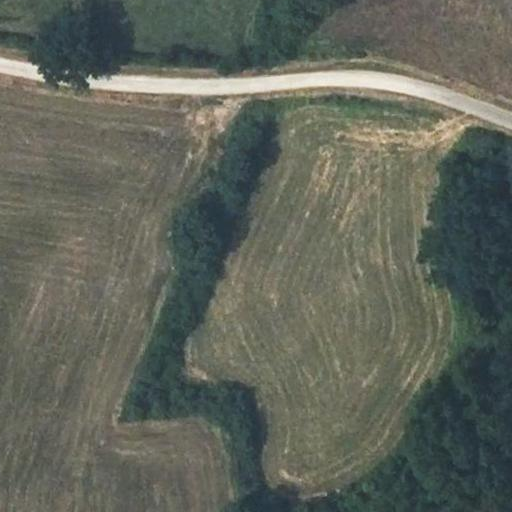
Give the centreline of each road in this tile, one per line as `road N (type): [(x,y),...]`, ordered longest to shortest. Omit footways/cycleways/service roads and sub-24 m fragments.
road 1 (unclassified): [(511,131),(379,80),(166,91)]
road 2 (track): [(166,91),(0,64)]
